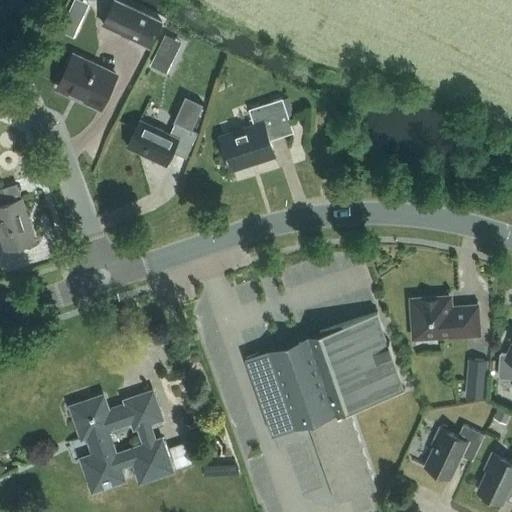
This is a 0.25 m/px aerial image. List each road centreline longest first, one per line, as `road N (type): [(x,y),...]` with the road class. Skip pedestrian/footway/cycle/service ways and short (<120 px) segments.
road 1 (tertiary): [(511,239),(429,217),(357,214),(266,228),(102,276)]
road 2 (unclassified): [(102,276),(53,125),(0,98)]
